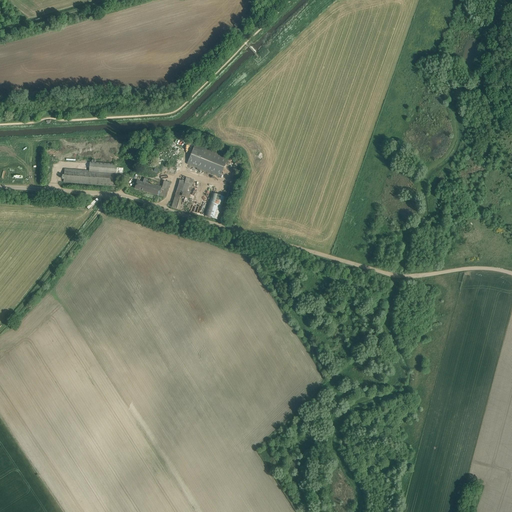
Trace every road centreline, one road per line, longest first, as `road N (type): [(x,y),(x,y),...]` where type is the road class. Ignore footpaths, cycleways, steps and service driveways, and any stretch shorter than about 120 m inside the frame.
road 1 (track): [(511,273),(473,268),(398,276),(229,228)]
road 2 (unclassified): [(229,228),(121,194),(0,186)]
road 3 (track): [(0,329),(113,193)]
road 4 (track): [(0,33),(117,0)]
